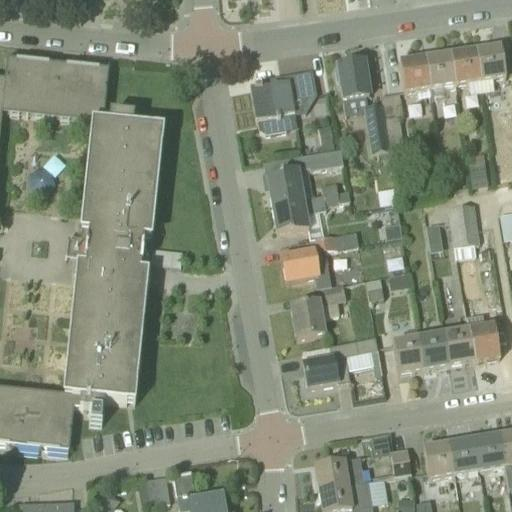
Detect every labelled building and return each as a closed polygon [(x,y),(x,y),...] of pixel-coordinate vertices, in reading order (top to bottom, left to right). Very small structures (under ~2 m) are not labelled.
[(474,56),(479,88),(505,84),(500,52),(474,56)] [(449,60),(454,92),(479,88),(474,56),(449,60)] [(424,64),(429,95),(454,92),(449,60),(424,64)] [(429,95),(424,64),(399,68),(403,99),(429,95)] [(1,112),(27,114),(102,122),(103,122),(104,118),(107,81),(100,80),(96,75),(86,74),(83,76),(81,76),(79,73),(68,72),(63,76),(50,75),(46,70),(36,69),(33,71),(31,70),(28,68),(18,67),(13,71),(5,70),(1,112)] [(339,87),(342,106),(368,102),(363,68),(337,72),(338,78),(335,78),(337,88),(339,87)] [(256,127),(257,127),(259,136),(265,140),(282,137),(279,122),(289,120),(286,106),(314,101),(311,77),(262,86),(260,86),(258,85),(257,87),(259,87),(260,92),(254,93),(254,95),(251,96),(256,127)] [(381,111),(387,156),(403,153),(398,122),(403,121),(399,99),(379,102),(381,111)] [(388,157),(387,156),(381,111),(364,114),(371,160),(388,157)] [(152,254),(149,254),(142,253),(155,135),(132,132),(133,121),(104,118),(103,122),(102,122),(101,129),(99,129),(70,403),(73,404),(72,411),(73,411),(73,415),(91,417),(89,429),(100,430),(101,418),(102,418),(103,407),(126,409),(141,269),(150,270),(152,254)] [(302,205),(311,203),(306,177),(343,170),(340,156),(271,168),(273,182),(266,184),(271,211),(302,205)] [(494,188),(509,186),(505,159),(490,161),(494,188)] [(484,167),(470,169),(468,169),(471,193),(487,191),(484,167)] [(24,182),(38,188),(44,175),(30,169),(24,182)] [(45,183),(61,185),(63,171),(47,169),(45,183)] [(320,192),(322,202),(336,199),(334,189),(320,192)] [(307,236),(304,220),(324,216),(323,211),(349,207),(347,197),(336,199),(322,202),(311,203),(302,205),(271,211),(276,239),(289,237),(290,240),(307,236)] [(447,215),(453,254),(479,250),(473,211),(447,215)] [(511,243),(511,218),(499,221),(503,245),(511,243)] [(431,258),(449,255),(444,228),(427,231),(431,258)] [(316,296),(322,295),(331,294),(330,293),(324,258),(357,252),(355,238),(315,246),(317,256),(281,262),(285,289),(314,283),(316,296)] [(345,307),(344,305),(342,291),(330,293),(331,294),(322,295),(324,306),(290,312),(296,345),(324,340),(321,324),(338,321),(336,309),(345,307)] [(367,308),(377,306),(382,305),(380,294),(366,296),(367,308)] [(468,336),(473,368),(499,364),(493,332),(468,336)] [(468,336),(443,340),(448,372),(473,368),(468,336)] [(448,372),(443,340),(418,344),(423,376),(448,372)] [(347,375),(373,371),(370,358),(377,357),(374,344),(328,352),(331,364),(302,370),(307,395),(349,387),(347,375)] [(423,376),(418,344),(392,349),(397,380),(423,376)] [(429,396),(475,386),(471,369),(426,378),(429,396)] [(0,403),(0,449),(6,451),(12,446),(24,448),(28,453),(39,454),(42,452),(45,452),(46,455),(57,456),(62,452),(69,452),(73,415),(73,411),(72,411),(0,403)] [(511,438),(498,441),(503,473),(511,471),(511,438)] [(498,441),(473,445),(478,477),(503,473),(498,441)] [(373,443),(373,458),(390,457),(389,442),(373,443)] [(448,449),(453,481),(478,477),(473,445),(448,449)] [(453,481),(448,449),(422,454),(428,485),(453,481)] [(392,459),(396,483),(410,481),(407,456),(392,459)] [(318,496),(363,488),(359,464),(314,471),(318,496)] [(190,480),(173,482),(177,511),(223,511),(222,500),(194,505),(190,480)] [(165,484),(146,487),(150,511),(164,511),(169,511),(165,484)] [(371,511),(367,488),(363,488),(318,496),(320,511),(371,511)]
